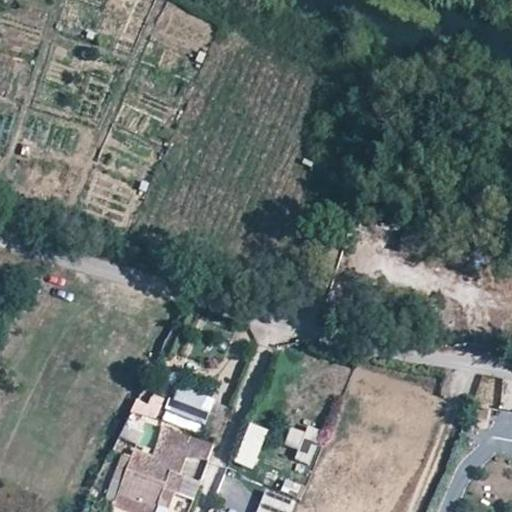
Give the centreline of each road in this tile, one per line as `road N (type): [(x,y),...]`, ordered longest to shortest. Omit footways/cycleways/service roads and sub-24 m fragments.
road 1 (unclassified): [(0,232),(219,298),(511,369)]
road 2 (unknown): [(282,313),(201,511)]
